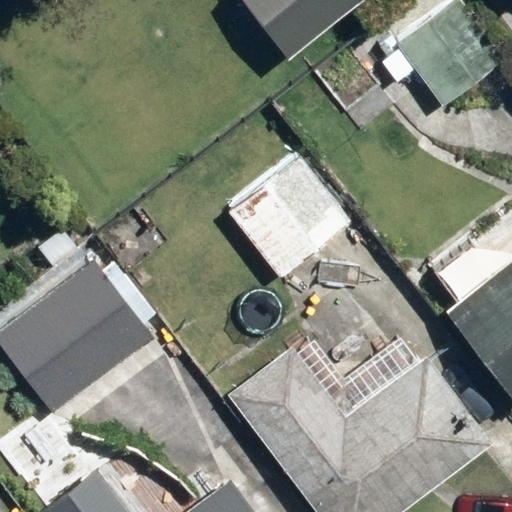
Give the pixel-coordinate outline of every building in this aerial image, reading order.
[(251,0),(290,48),(350,0),(251,0)] [(442,0),(396,35),(445,99),(506,55),(465,0),(442,0)] [(229,207),(280,271),(351,213),(300,149),(229,207)] [(511,252),(448,301),(511,384),(511,252)] [(39,322),(91,391),(160,339),(156,334),(170,324),(121,260),(39,322)] [(227,387),(321,511),(388,511),(493,432),(429,348),(348,410),(292,338),(227,387)] [(37,508),(40,511),(264,511),(230,470),(178,511),(134,511),(95,462),(37,508)]
